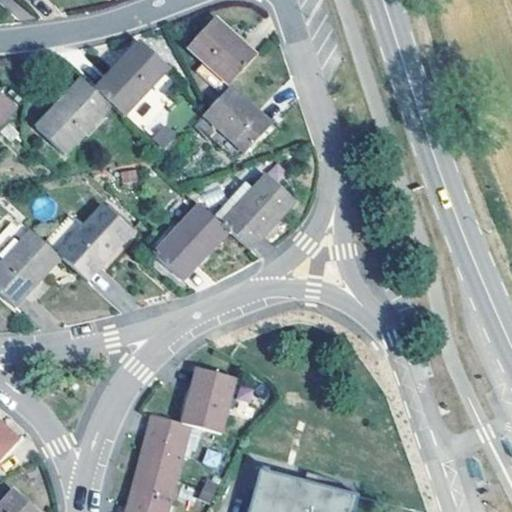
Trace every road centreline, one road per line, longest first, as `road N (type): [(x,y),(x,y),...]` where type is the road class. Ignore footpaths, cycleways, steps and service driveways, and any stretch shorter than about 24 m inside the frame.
road 1 (tertiary): [(511,346),(463,232),(384,0)]
road 2 (residential): [(448,511),(398,358),(368,313)]
road 3 (residential): [(335,205),(336,160),(281,0)]
road 4 (residential): [(0,42),(134,22),(190,0)]
road 5 (residential): [(177,330),(115,402),(80,488)]
road 6 (residential): [(177,330),(0,351)]
road 7 (residential): [(0,384),(34,412),(80,488)]
road 8 (residential): [(335,205),(253,292)]
